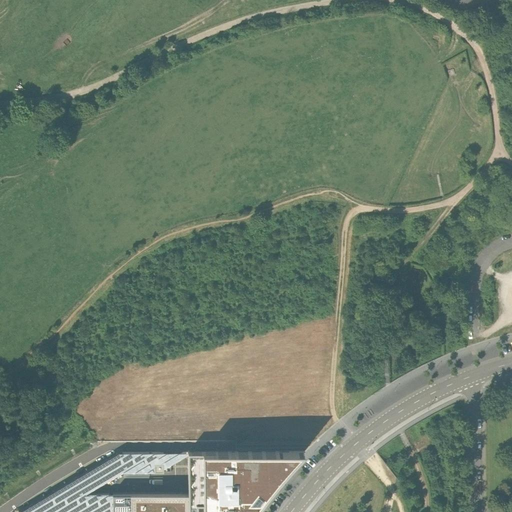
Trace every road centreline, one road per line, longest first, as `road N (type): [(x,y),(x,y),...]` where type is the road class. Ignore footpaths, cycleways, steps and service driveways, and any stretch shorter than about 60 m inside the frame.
road 1 (track): [(349,0),(234,25),(79,94),(0,105)]
road 2 (track): [(499,153),(392,279),(384,357)]
road 3 (tertiary): [(291,511),(356,442),(471,376)]
road 4 (track): [(461,195),(412,210),(356,205),(347,214),(337,316)]
road 5 (track): [(511,162),(499,153),(476,48),(444,19),(399,0)]
road 6 (unclassified): [(471,376),(473,511)]
